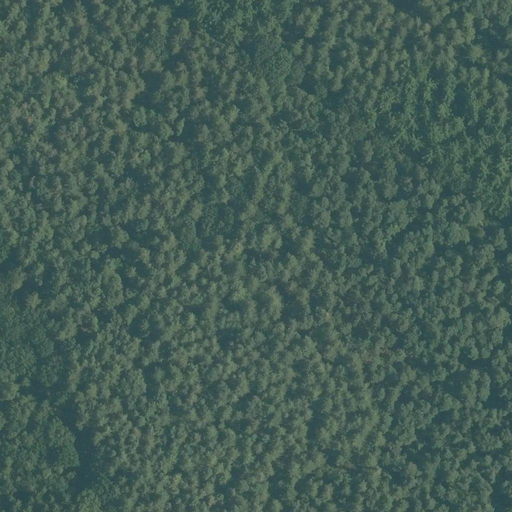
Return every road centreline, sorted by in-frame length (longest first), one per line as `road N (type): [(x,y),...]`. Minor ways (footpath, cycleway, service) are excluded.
road 1 (track): [(403,511),(255,68)]
road 2 (track): [(511,223),(255,68)]
road 3 (track): [(0,306),(88,511)]
road 4 (track): [(255,68),(146,0)]
